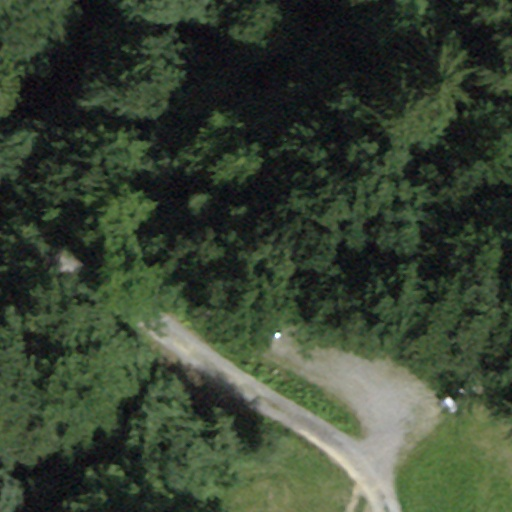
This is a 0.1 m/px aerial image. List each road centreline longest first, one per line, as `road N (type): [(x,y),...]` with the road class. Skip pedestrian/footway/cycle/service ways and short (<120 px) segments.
road 1 (track): [(390,511),(363,454),(286,412),(124,299),(0,250)]
road 2 (track): [(358,504),(315,479),(266,468),(141,511)]
